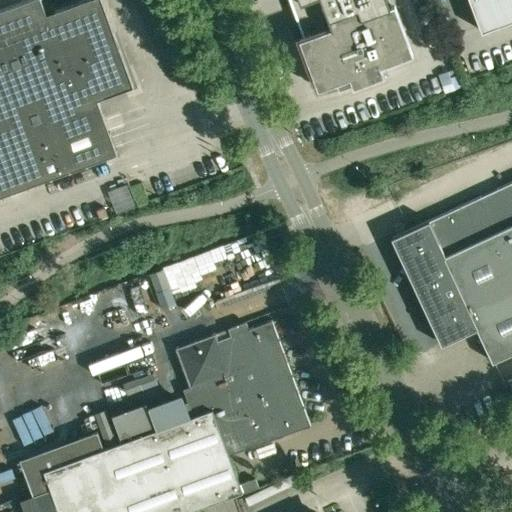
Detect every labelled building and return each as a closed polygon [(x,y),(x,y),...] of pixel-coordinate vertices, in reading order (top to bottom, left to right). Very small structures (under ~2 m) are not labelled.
[(40,0),(25,0),(0,9),(0,195),(117,152),(97,98),(123,89),(124,92),(137,87),(116,30),(113,31),(101,0),(82,0),(46,13),(40,0)] [(289,0),(291,3),(307,20),(300,27),(304,37),(300,39),(318,88),(322,86),(336,81),(339,90),(383,74),(380,65),(408,55),(412,53),(394,4),(390,6),(390,5),(387,0),(289,0)] [(511,0),(470,0),(482,30),(511,19),(511,0)] [(438,75),(444,93),(463,87),(459,75),(450,78),(448,71),(438,75)] [(466,305),(448,268),(506,241),(501,229),(511,223),(511,181),(392,238),(429,317),(446,309),(448,313),(466,305)] [(135,206),(126,184),(108,191),(116,213),(135,206)] [(446,309),(429,317),(441,344),(476,327),(492,362),(511,352),(511,223),(501,229),(506,241),(448,268),(466,305),(448,313),(446,309)] [(194,340),(175,347),(182,367),(181,367),(182,367),(182,368),(189,387),(196,385),(201,401),(188,406),(192,415),(212,408),(229,455),(256,445),(263,442),(264,443),(264,442),(265,442),(310,425),(305,411),(304,407),(303,407),(303,406),(303,405),(292,375),(292,374),(291,374),(279,339),(278,338),(279,338),(278,338),(277,334),(272,320),(243,330),(244,335),(237,337),(235,333),(217,340),(215,333),(196,340),(195,339),(195,340),(194,340)] [(88,455),(38,473),(52,511),(184,511),(242,491),(236,474),(229,455),(212,408),(192,415),(189,416),(181,394),(148,406),(147,401),(112,414),(120,436),(154,424),(156,428),(103,448),(96,431),(81,436),(88,455)]
